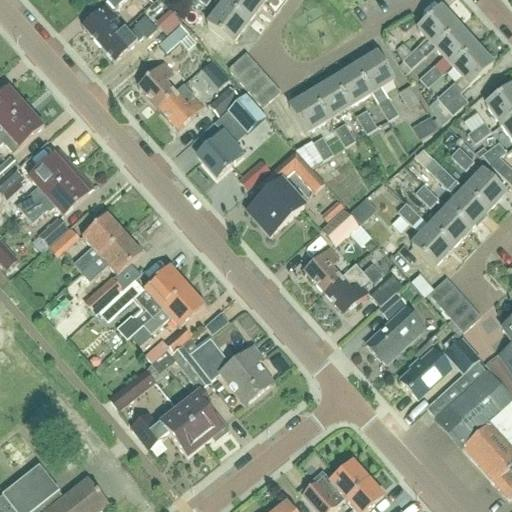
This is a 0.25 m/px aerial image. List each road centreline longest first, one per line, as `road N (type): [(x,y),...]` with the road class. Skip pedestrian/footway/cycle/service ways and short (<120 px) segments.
road 1 (residential): [(344,399),(0,7)]
road 2 (residential): [(439,0),(297,86),(274,54),(274,34),(299,0)]
road 3 (residential): [(204,511),(344,399)]
road 4 (residential): [(446,511),(344,399)]
